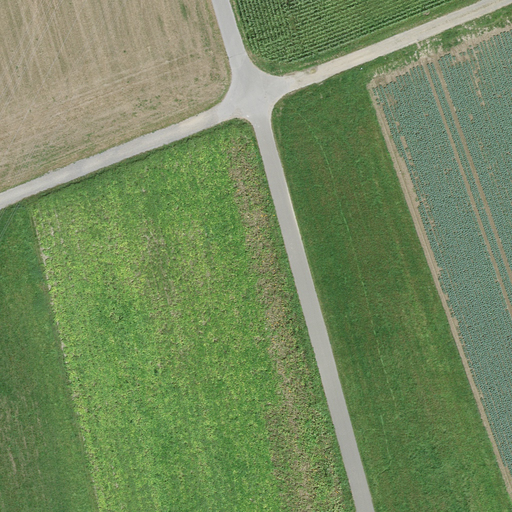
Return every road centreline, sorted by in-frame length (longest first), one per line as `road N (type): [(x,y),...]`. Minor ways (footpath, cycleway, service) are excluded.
road 1 (track): [(0,204),(509,0)]
road 2 (track): [(361,511),(227,0)]
